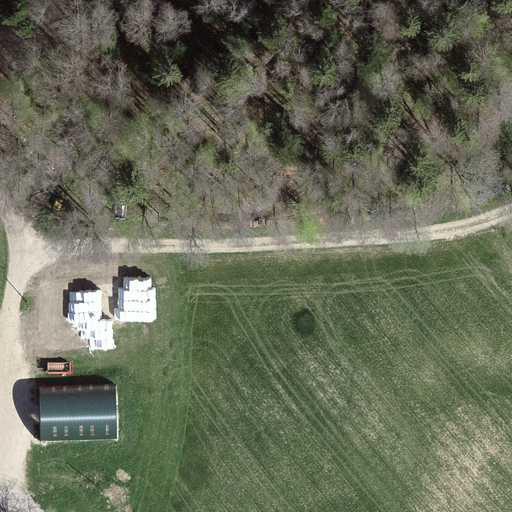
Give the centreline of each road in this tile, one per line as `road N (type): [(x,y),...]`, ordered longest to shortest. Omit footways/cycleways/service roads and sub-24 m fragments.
road 1 (track): [(511,215),(473,235),(115,256),(22,271)]
road 2 (unclassified): [(22,271),(0,341),(5,479),(44,511)]
